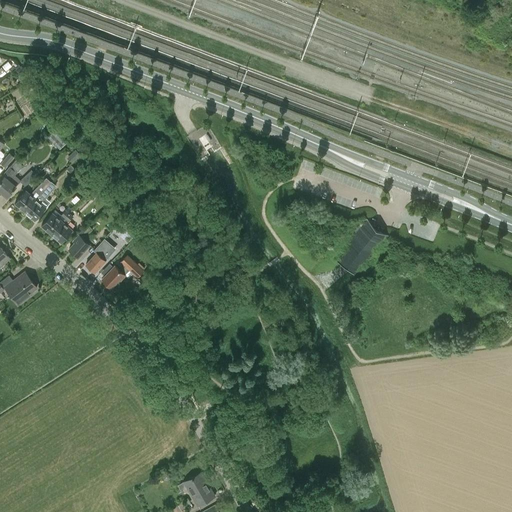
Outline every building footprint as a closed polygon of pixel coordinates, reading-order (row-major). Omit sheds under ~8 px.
[(8,62),(2,66),(6,70),(11,66),(8,62)] [(22,87),(25,92),(30,89),(27,84),(22,87)] [(53,127),(60,123),(55,116),(49,120),(53,127)] [(56,128),(48,136),(61,148),(69,139),(56,128)] [(76,149),(67,157),(72,162),(81,154),(76,149)] [(1,164),(6,168),(15,157),(10,153),(1,164)] [(15,175),(23,165),(16,159),(10,166),(0,177),(0,189),(7,196),(21,180),(15,175)] [(71,164),(67,168),(72,173),(76,169),(71,164)] [(20,181),(25,185),(40,171),(39,170),(36,167),(33,171),(32,169),(20,181)] [(15,202),(17,204),(16,205),(19,207),(20,207),(25,211),(36,198),(44,188),(52,181),(51,181),(46,177),(35,189),(31,194),(26,189),(15,202)] [(25,211),(30,215),(30,217),(33,219),(34,219),(35,220),(46,207),(40,202),(44,197),(45,198),(57,185),(52,181),(44,188),(36,198),(25,211)] [(92,190),(96,195),(102,190),(97,185),(92,190)] [(42,225),(43,226),(43,228),(45,230),(47,229),(52,233),(70,212),(66,209),(58,217),(52,212),(42,225)] [(70,212),(52,233),(57,238),(57,239),(59,241),(61,241),(62,242),(73,229),(66,224),(74,215),(70,212)] [(335,261),(355,276),(388,235),(368,219),(335,261)] [(123,220),(115,228),(124,237),(132,230),(123,220)] [(82,237),(93,229),(89,224),(77,233),(79,235),(73,241),(75,242),(69,249),(78,257),(90,244),(82,237)] [(0,265),(10,257),(0,245),(0,265)] [(96,251),(96,252),(86,263),(95,272),(105,260),(102,257),(106,252),(100,246),(96,251)] [(107,283),(112,287),(120,279),(121,280),(126,275),(125,274),(130,269),(137,277),(144,270),(128,253),(120,261),(124,265),(120,269),(115,265),(102,278),(104,279),(103,280),(106,284),(107,283)] [(150,266),(142,273),(148,278),(155,271),(150,266)] [(5,286),(18,304),(32,293),(30,292),(37,287),(25,270),(5,286)] [(184,481),(198,505),(215,495),(201,471),(184,481)]
